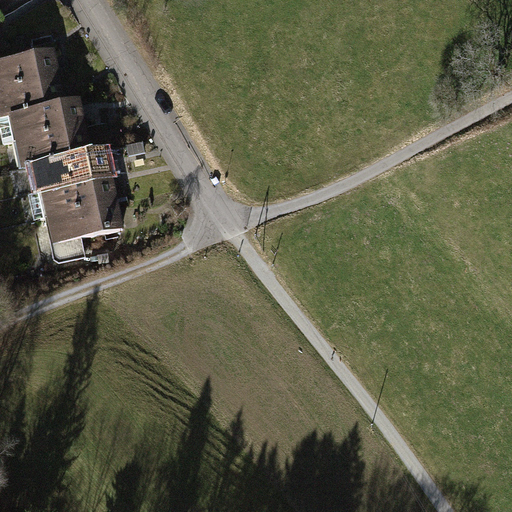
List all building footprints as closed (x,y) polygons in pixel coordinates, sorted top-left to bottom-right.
[(0,94),(58,81),(52,55),(0,67),(0,94)] [(0,121),(4,120),(64,107),(58,81),(0,94),(0,121)] [(10,146),(84,129),(78,103),(64,107),(4,120),(10,146)] [(29,169),(90,155),(84,129),(10,146),(16,172),(29,169)] [(35,195),(109,178),(103,152),(90,155),(29,169),(35,195)] [(40,221),(115,204),(109,178),(35,195),(40,221)] [(46,246),(121,229),(115,204),(40,221),(46,246)]
